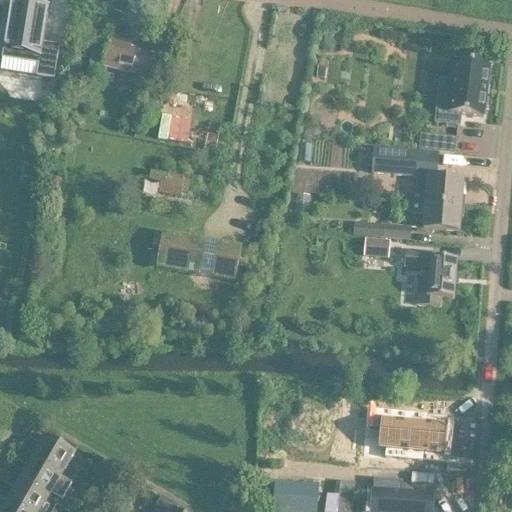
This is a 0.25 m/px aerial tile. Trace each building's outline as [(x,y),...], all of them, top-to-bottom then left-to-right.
[(34,77),(52,80),(57,46),(41,44),(46,10),(8,4),(0,55),(0,59),(36,65),(34,77)] [(93,80),(104,34),(95,32),(85,78),(93,80)] [(108,34),(100,68),(146,78),(152,48),(128,43),(129,39),(108,34)] [(459,115),(481,118),(487,66),(452,62),(446,112),(434,110),(433,124),(458,127),(459,115)] [(152,124),(160,84),(144,81),(136,121),(152,124)] [(70,121),(77,128),(82,123),(74,116),(70,121)] [(418,135),(416,152),(452,156),(453,138),(418,135)] [(371,148),(368,174),(420,178),(422,165),(434,166),(435,154),(416,152),(371,148)] [(37,167),(22,164),(16,187),(32,191),(37,167)] [(159,183),(158,193),(178,197),(179,194),(185,195),(187,183),(183,183),(183,179),(161,175),(159,183)] [(407,203),(458,207),(460,181),(424,178),(423,193),(407,192),(407,203)] [(420,230),(455,233),(458,207),(407,203),(406,215),(421,216),(420,230)] [(364,226),(363,238),(407,241),(408,229),(364,226)] [(155,268),(155,270),(233,284),(239,248),(161,234),(161,236),(166,237),(160,269),(155,268)] [(386,261),(387,245),(362,244),(361,259),(386,261)] [(430,260),(430,255),(403,253),(402,269),(428,271),(427,282),(417,281),(415,307),(438,309),(439,300),(451,301),(454,262),(430,260)] [(365,411),(363,432),(381,434),(380,450),(377,450),(376,452),(383,452),(382,460),(422,464),(422,456),(442,457),(442,456),(439,455),(442,427),(445,427),(445,426),(425,424),(426,416),(365,411)] [(39,447),(32,460),(30,463),(58,479),(75,451),(62,443),(58,448),(47,442),(48,439),(31,429),(26,439),(39,447)] [(58,479),(30,463),(32,460),(18,452),(13,461),(27,469),(19,481),(18,485),(46,501),(49,495),(60,502),(70,486),(58,479)] [(107,468),(100,479),(109,484),(115,474),(107,468)] [(19,481),(6,474),(2,481),(1,482),(15,490),(7,504),(5,507),(13,511),(51,511),(55,506),(46,501),(18,485),(19,481)] [(372,480),(368,511),(429,511),(431,497),(400,494),(401,482),(372,480)] [(314,511),(317,487),(273,483),(270,511),(314,511)] [(103,494),(91,487),(87,494),(98,501),(103,494)] [(0,500),(0,511),(13,511),(5,507),(7,504),(0,500)] [(170,511),(172,511),(156,502),(151,511),(152,511),(170,511)]
